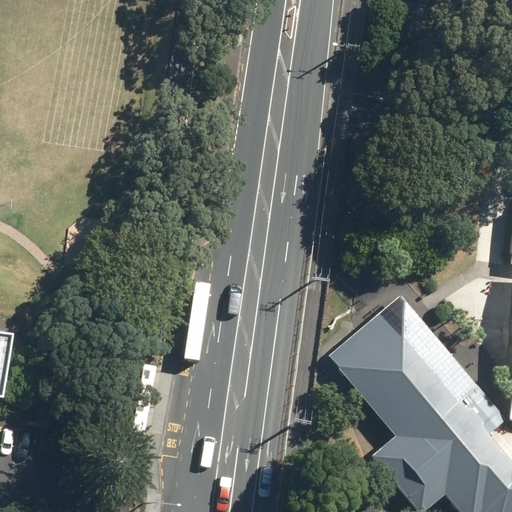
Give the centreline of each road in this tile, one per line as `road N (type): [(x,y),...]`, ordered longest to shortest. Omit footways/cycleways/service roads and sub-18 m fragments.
road 1 (secondary): [(292,0),(216,511)]
road 2 (unknown): [(279,96),(495,131)]
